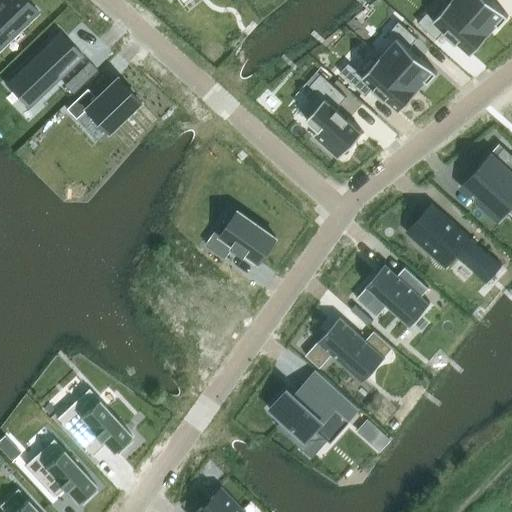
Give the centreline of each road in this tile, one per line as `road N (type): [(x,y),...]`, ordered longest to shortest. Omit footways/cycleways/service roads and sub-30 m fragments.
road 1 (residential): [(137,511),(344,216)]
road 2 (residential): [(344,216),(111,0)]
road 3 (residential): [(344,216),(511,74)]
